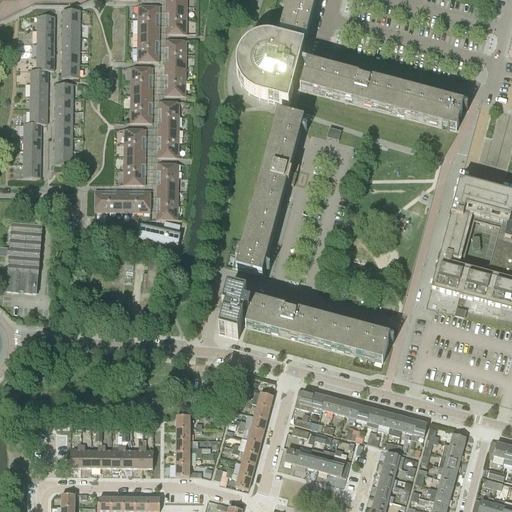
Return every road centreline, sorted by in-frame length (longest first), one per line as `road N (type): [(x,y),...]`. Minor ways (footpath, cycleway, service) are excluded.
road 1 (residential): [(206,353),(216,276),(394,324)]
road 2 (residential): [(511,11),(489,98),(330,55)]
road 3 (residential): [(259,506),(162,485),(44,488)]
road 4 (residential): [(487,423),(296,372)]
road 5 (residential): [(206,353),(37,340)]
road 6 (residential): [(259,506),(296,372)]
